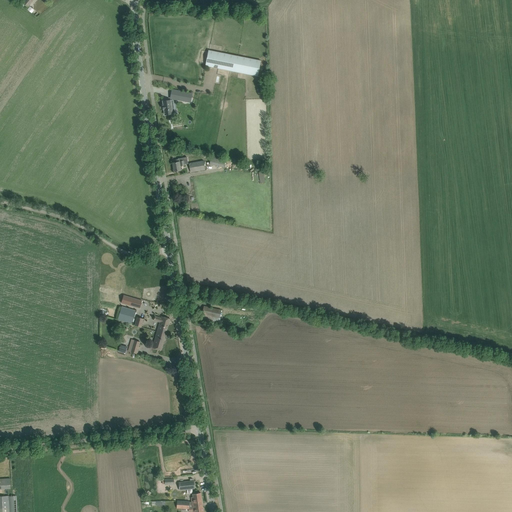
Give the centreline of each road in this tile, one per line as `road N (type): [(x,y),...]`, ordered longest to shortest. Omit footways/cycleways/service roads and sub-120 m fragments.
road 1 (tertiary): [(168,248),(136,4)]
road 2 (unclassified): [(198,429),(0,451)]
road 3 (tertiary): [(198,429),(168,248)]
road 4 (unclassified): [(168,248),(133,253),(67,219),(0,202)]
